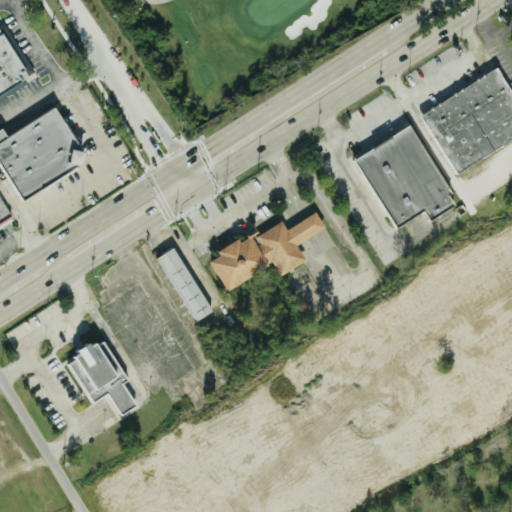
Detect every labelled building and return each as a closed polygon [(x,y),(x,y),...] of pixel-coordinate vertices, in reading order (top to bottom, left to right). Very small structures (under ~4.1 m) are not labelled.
[(0,25),(3,23),(37,76),(0,99),(0,25)] [(413,113),(445,173),(511,137),(511,108),(492,71),(413,113)] [(0,168),(22,203),(87,162),(88,158),(65,122),(62,124),(51,108),(6,137),(0,128),(0,168)] [(344,160),(385,230),(414,213),(420,222),(451,204),(404,125),(344,160)] [(0,227),(11,221),(6,213),(7,212),(0,199),(0,227)] [(209,261),(227,292),(268,265),(267,264),(270,261),(281,275),(305,259),(296,245),(324,228),(315,213),(286,230),(280,221),(252,239),(250,236),(240,242),(237,238),(218,252),(219,255),(209,261)] [(157,258),(173,248),(212,311),(197,321),(157,258)] [(68,364),(93,402),(107,393),(122,415),(136,405),(122,383),(128,379),(103,343),(98,346),(96,344),(92,347),(90,343),(78,351),(80,354),(75,358),(75,359),(68,364)]
